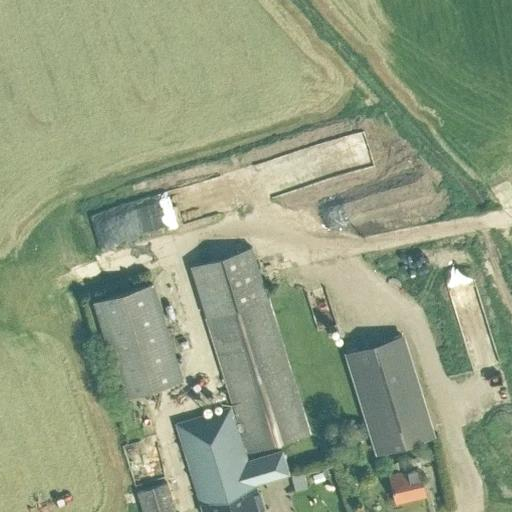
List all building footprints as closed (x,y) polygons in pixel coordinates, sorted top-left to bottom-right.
[(125,211),(110,212),(111,232),(126,232),(125,211)] [(251,245),(190,264),(248,451),(309,433),(251,245)] [(437,279),(453,328),(474,321),(471,314),(481,310),(468,269),(437,279)] [(152,280),(92,299),(123,397),(182,378),(152,280)] [(433,434),(419,391),(401,334),(344,352),(376,452),(433,434)] [(469,366),(490,361),(483,334),(462,339),(469,366)] [(262,511),(254,483),(289,472),(281,447),(247,458),(232,410),(176,428),(201,511),(262,511)] [(511,412),(510,410),(483,426),(500,453),(511,445),(511,412)] [(418,465),(416,466),(414,455),(395,459),(397,470),(388,472),(395,501),(425,493),(418,465)] [(166,482),(137,491),(143,511),(171,511),(175,511),(166,482)]
